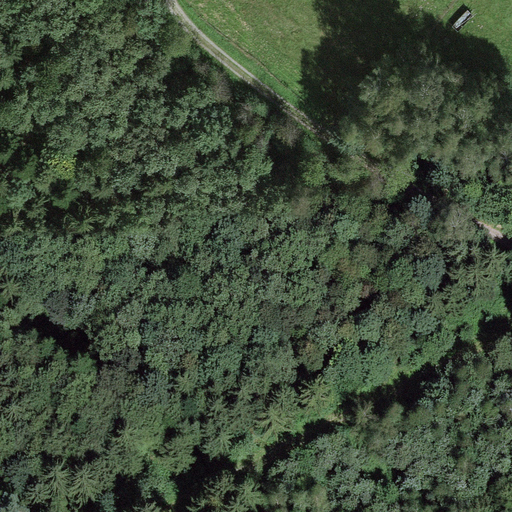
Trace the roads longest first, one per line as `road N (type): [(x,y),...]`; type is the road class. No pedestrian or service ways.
road 1 (track): [(511,236),(271,133),(136,0)]
road 2 (track): [(511,333),(179,511)]
